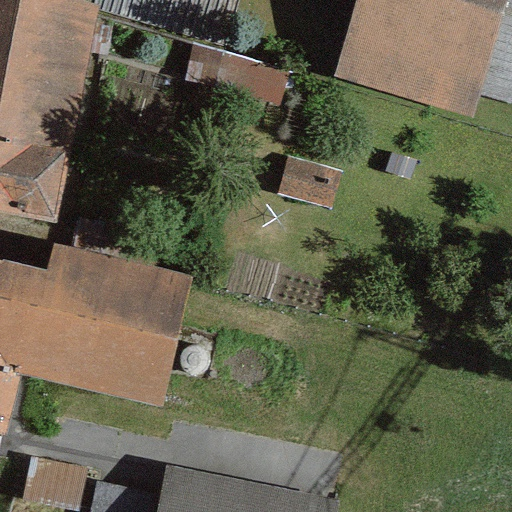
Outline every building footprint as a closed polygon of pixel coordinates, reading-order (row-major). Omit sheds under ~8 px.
[(78,10),(40,0),(0,0),(0,210),(44,218),(78,10)] [(511,0),(355,0),(333,73),(462,113),(470,85),(511,98),(511,0)] [(38,284),(0,274),(0,375),(2,367),(147,399),(174,282),(45,253),(38,284)] [(36,459),(29,491),(80,503),(87,471),(36,459)] [(323,511),(325,509),(166,473),(156,511),(323,511)]
